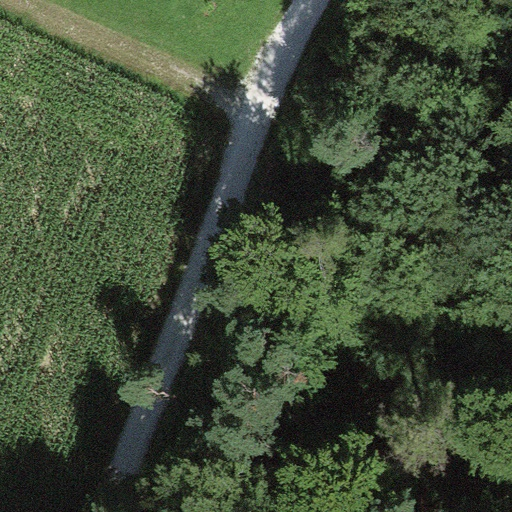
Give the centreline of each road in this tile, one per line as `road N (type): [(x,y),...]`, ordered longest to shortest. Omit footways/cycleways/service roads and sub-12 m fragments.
road 1 (track): [(310,0),(248,116),(90,511)]
road 2 (track): [(248,116),(0,2)]
